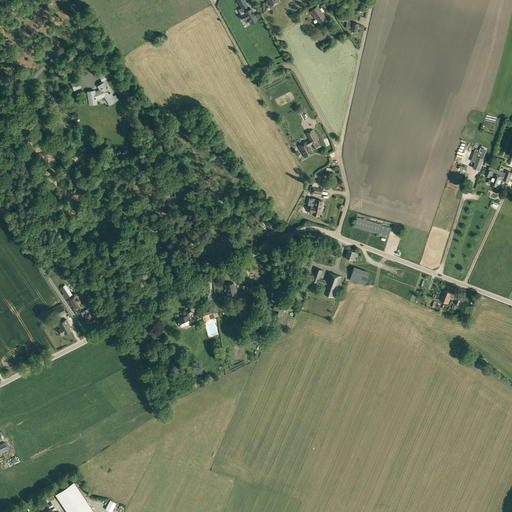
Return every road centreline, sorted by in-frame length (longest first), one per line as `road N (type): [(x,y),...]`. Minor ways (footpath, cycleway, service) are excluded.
road 1 (unclassified): [(0,384),(303,229),(511,302)]
road 2 (unknown): [(181,291),(39,103),(37,76),(59,59),(75,60)]
road 3 (track): [(372,0),(339,152),(348,193),(336,235)]
road 4 (track): [(0,118),(109,328)]
road 5 (track): [(339,152),(293,69),(249,68),(211,0)]
